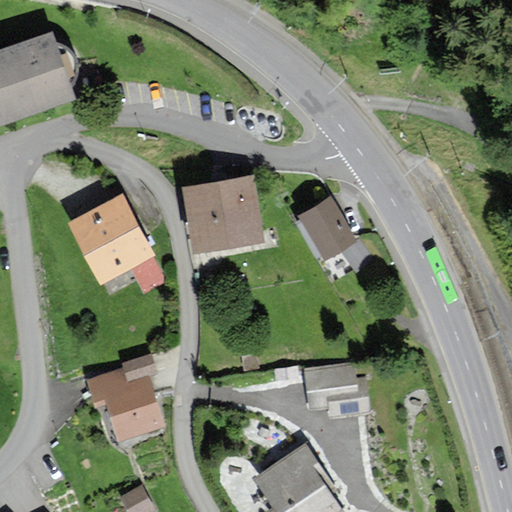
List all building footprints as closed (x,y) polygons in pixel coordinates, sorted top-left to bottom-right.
[(0,52),(0,122),(78,96),(57,33),(0,52)] [(250,176),(186,187),(197,250),(261,239),(250,176)] [(123,196),(74,222),(106,282),(155,256),(123,196)] [(330,198),(301,215),(324,256),(354,239),(330,198)] [(113,404),(123,439),(164,427),(150,377),(157,375),(152,358),(126,365),(127,370),(91,381),(99,408),(113,404)] [(306,374),(311,411),(359,404),(354,367),(306,374)] [(307,446),(257,478),(278,511),(344,511),(317,470),(320,468),(307,446)] [(141,487),(122,497),(129,511),(145,511),(153,508),(141,487)]
